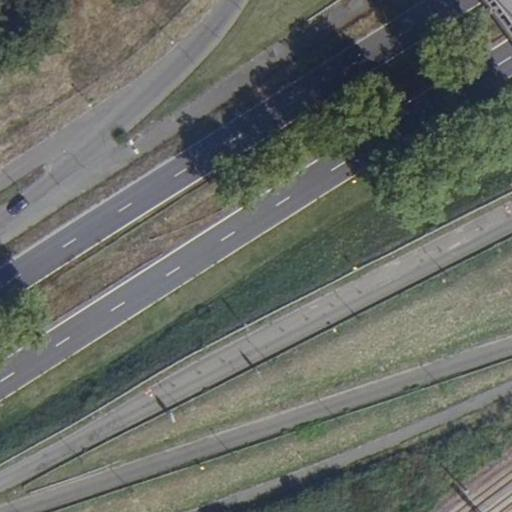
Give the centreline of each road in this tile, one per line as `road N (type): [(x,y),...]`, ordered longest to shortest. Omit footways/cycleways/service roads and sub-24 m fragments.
road 1 (primary): [(0,382),(511,56)]
road 2 (primary): [(0,481),(511,217)]
road 3 (primary): [(459,0),(0,291)]
road 4 (primary): [(122,110),(53,193),(0,227)]
road 5 (primary): [(225,0),(168,70),(122,110)]
road 6 (residential): [(122,110),(0,183)]
